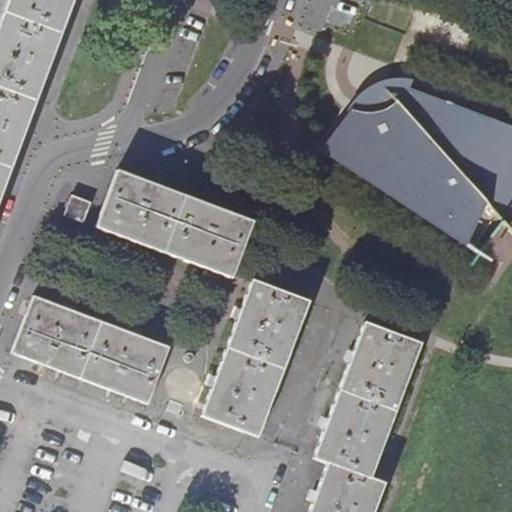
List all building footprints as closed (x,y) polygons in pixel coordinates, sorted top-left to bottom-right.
[(0,197),(72,0),(8,0),(0,24),(0,197)] [(346,111),(351,115),(353,113),(357,112),(360,112),(365,111),(369,110),(375,108),(381,106),(388,103),(393,100),(399,96),(403,92),(409,87),(410,88),(413,80),(408,80),(404,79),(399,79),(395,79),(390,79),(384,81),(378,82),(372,85),(367,87),(363,90),(359,93),(355,98),(352,101),(349,105),(346,111)] [(351,115),(325,149),(478,255),(501,223),(506,229),(511,219),(511,126),(410,88),(409,87),(403,92),(399,96),(393,100),(388,103),(381,106),(375,108),(369,110),(365,111),(360,112),(357,112),(353,113),(351,115)] [(121,174),(118,172),(98,227),(233,276),(253,221),(121,174)] [(91,203),(71,195),(63,215),(84,223),(91,203)] [(308,301),(253,281),(205,417),(259,436),(308,301)] [(14,353),(148,405),(170,349),(35,298),(14,353)] [(421,343),(365,325),(316,457),(329,463),(310,511),(373,511),(385,484),(370,478),(421,343)]
